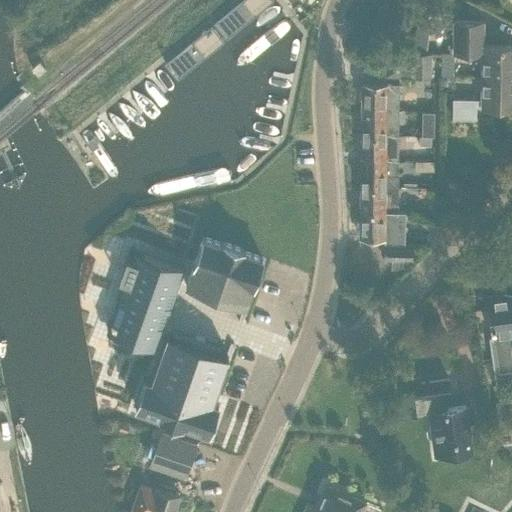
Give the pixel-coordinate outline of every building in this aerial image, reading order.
[(511,75),(511,44),(483,44),(483,20),(454,20),(453,52),(482,52),(481,75),(511,75)] [(413,34),(412,42),(427,44),(428,36),(428,33),(414,31),(413,34)] [(430,76),(430,52),(411,53),(411,76),(430,76)] [(386,71),(406,71),(406,54),(387,54),(386,71)] [(441,63),(440,74),(453,74),(453,63),(441,63)] [(511,106),(511,75),(481,75),(481,98),(453,98),(452,118),(476,118),(476,106),(511,106)] [(386,83),(362,83),(361,109),(398,109),(399,83),(386,83)] [(398,135),(398,109),(361,109),(361,134),(398,135)] [(433,126),(420,126),(420,135),(431,135),(433,136),(433,126)] [(360,159),(398,160),(398,135),(361,134),(360,159)] [(431,135),(420,135),(418,135),(418,144),(430,144),(431,135)] [(397,185),(398,160),(360,159),(360,184),(397,185)] [(433,159),(424,159),(424,174),(433,174),(433,159)] [(397,210),(397,185),(360,184),(360,210),(397,210)] [(440,196),(429,217),(447,223),(454,209),(440,196)] [(397,210),(360,210),(359,236),(384,236),(383,258),(391,258),(399,258),(402,258),(411,258),(412,242),(404,242),(405,210),(397,210)] [(221,242),(220,243),(201,237),(186,280),(245,301),(261,257),(241,251),(242,249),(221,242)] [(129,249),(116,287),(163,304),(177,265),(129,249)] [(391,258),(390,268),(402,269),(402,258),(399,258),(391,258)] [(116,287),(102,327),(149,344),(163,304),(116,287)] [(511,292),(485,296),(491,336),(488,336),(494,376),(511,373),(511,346),(511,345),(511,292)] [(169,333),(167,333),(150,379),(144,377),(134,405),(159,414),(159,416),(180,423),(181,422),(206,431),(216,402),(210,400),(226,354),(224,353),(223,356),(168,336),(169,333)] [(429,411),(435,453),(471,449),(465,404),(446,407),(444,394),(450,393),(448,378),(420,381),(422,396),(404,398),(406,414),(429,411)] [(382,402),(384,422),(401,420),(398,400),(382,402)] [(150,463),(186,476),(197,443),(153,428),(149,439),(158,442),(150,463)] [(172,511),(179,495),(141,481),(129,511),(172,511)] [(361,511),(366,501),(324,484),(315,506),(306,502),(302,511),(361,511)]
